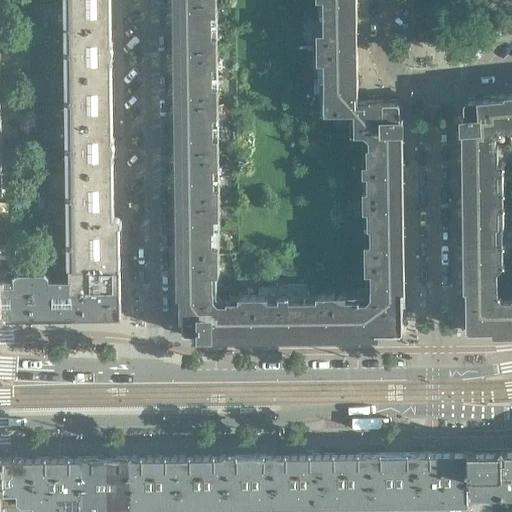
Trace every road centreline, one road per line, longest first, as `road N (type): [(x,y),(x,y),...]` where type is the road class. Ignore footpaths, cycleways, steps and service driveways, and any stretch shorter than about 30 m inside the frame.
road 1 (tertiary): [(0,420),(433,411)]
road 2 (residential): [(151,0),(147,374)]
road 3 (residential): [(433,372),(430,77)]
road 4 (tertiary): [(433,372),(147,374)]
road 5 (tertiary): [(147,374),(0,368)]
